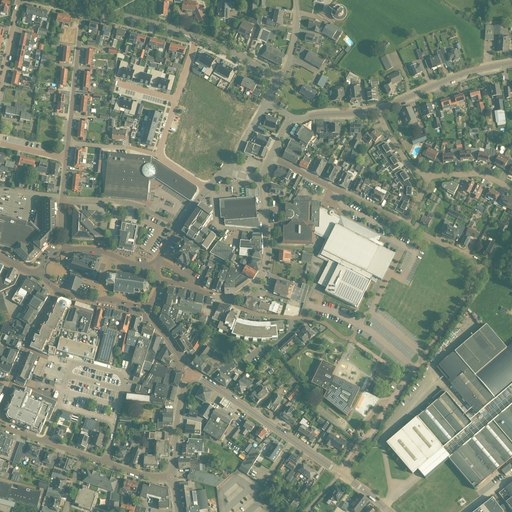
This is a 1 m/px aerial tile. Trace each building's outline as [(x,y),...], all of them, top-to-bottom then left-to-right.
[(182,10),(191,11),(191,9),(194,10),(195,11),(194,11),(197,16),(195,17),(197,21),(198,20),(200,19),(201,22),(205,20),(198,5),(196,5),(196,2),(187,1),(187,3),(183,2),(181,1),(181,0),(174,0),(174,3),(182,4),(182,5),(183,5),(182,10)] [(2,2),(1,5),(0,4),(0,13),(6,15),(8,9),(9,3),(2,2)] [(223,20),(224,19),(228,19),(228,10),(234,11),(234,3),(229,2),(229,5),(219,5),(218,18),(219,20),(220,20),(222,20),(223,20)] [(160,3),(159,16),(167,16),(168,9),(168,4),(167,4),(160,3)] [(30,25),(32,16),(34,9),(27,8),(26,13),(25,13),(24,18),(26,18),(25,22),(28,23),(28,24),(30,25)] [(283,13),(275,11),(276,8),(270,8),(269,12),(275,13),(274,17),(274,18),(282,19),(283,13)] [(340,18),(343,16),(344,15),(344,13),(343,12),(342,11),(341,10),(340,9),(337,9),(335,11),(335,12),(334,14),(334,15),(336,17),(338,18),(340,18)] [(47,13),(40,11),(37,23),(40,24),(42,18),(45,19),(47,13)] [(53,21),(71,26),(72,23),(68,22),(70,17),(55,13),(53,21)] [(267,19),(267,20),(266,25),(272,26),(273,24),(280,25),(282,19),(274,18),(274,17),(272,17),(271,20),(267,19)] [(319,30),(320,24),(310,21),(308,28),(312,29),(311,31),(318,33),(319,30)] [(243,22),(238,32),(249,38),(251,34),(250,33),(254,26),(250,24),(250,26),(243,22)] [(90,23),(89,28),(88,31),(92,32),(91,34),(96,36),(98,27),(97,27),(98,25),(90,23)] [(322,33),(336,42),(343,31),(331,23),(329,26),(327,25),(322,33)] [(485,40),(493,41),(494,35),(494,27),(492,26),(490,26),(485,25),(485,40)] [(104,26),(103,32),(102,36),(109,38),(111,28),(104,26)] [(261,42),(266,28),(258,26),(253,40),(261,42)] [(118,30),(116,35),(115,35),(114,39),(117,40),(118,36),(124,37),(125,32),(118,30)] [(31,36),(27,36),(21,34),(20,41),(33,43),(33,40),(30,39),(30,37),(37,38),(37,35),(31,33),(31,36)] [(136,45),(139,36),(131,33),(129,40),(135,42),(134,44),(136,45)] [(322,40),(314,38),(315,36),(307,34),(305,41),(321,45),(322,40)] [(97,36),(96,42),(88,41),(87,46),(95,47),(109,48),(109,46),(103,44),(105,38),(97,36)] [(139,45),(138,45),(139,43),(144,44),(146,38),(139,36),(136,45),(135,48),(138,49),(139,45)] [(498,36),(497,44),(508,45),(509,37),(507,37),(507,36),(498,36)] [(151,39),(149,46),(147,45),(144,56),(147,56),(147,54),(148,54),(150,46),(152,47),(151,49),(156,50),(158,41),(151,39)] [(158,41),(156,50),(158,51),(158,48),(164,50),(166,43),(158,41)] [(383,52),(389,45),(385,41),(379,49),(383,52)] [(508,45),(497,44),(496,52),(508,53),(508,45)] [(174,60),(178,47),(171,45),(169,51),(172,52),(172,54),(171,59),(174,60)] [(26,48),(19,46),(18,52),(30,54),(30,52),(28,52),(28,51),(25,50),(26,48)] [(69,49),(65,48),(65,47),(61,46),(61,49),(63,50),(63,56),(68,56),(69,49)] [(276,51),(266,47),(264,46),(262,51),(261,51),(259,55),(271,61),(274,56),(276,51)] [(178,47),(174,60),(175,60),(174,61),(177,62),(178,58),(177,58),(178,54),(184,55),(186,49),(178,47)] [(87,50),(86,58),(92,58),(92,52),(95,52),(96,49),(92,49),(92,51),(87,50)] [(136,52),(134,52),(133,56),(135,57),(135,58),(139,59),(139,58),(142,59),(144,51),(141,50),(140,56),(136,55),(137,53),(136,52)] [(460,60),(457,50),(450,53),(450,54),(447,55),(449,62),(453,61),(453,62),(456,61),(456,62),(459,61),(459,60),(460,60)] [(309,51),(304,60),(320,69),(325,60),(309,51)] [(434,58),(437,68),(443,65),(442,63),(445,62),(441,51),(438,52),(437,53),(438,55),(437,57),(434,58)] [(198,60),(195,66),(203,70),(204,68),(209,59),(208,58),(208,57),(205,55),(204,56),(203,56),(201,61),(198,60)] [(394,68),(388,55),(380,59),(386,71),(394,68)] [(63,56),(62,62),(59,62),(59,65),(63,65),(63,64),(67,64),(68,56),(63,56)] [(22,59),(16,57),(15,63),(29,66),(29,63),(22,62),(22,59)] [(437,68),(434,58),(433,58),(433,57),(429,59),(429,60),(428,60),(425,61),(428,69),(431,68),(431,70),(432,69),(433,71),(437,69),(436,68),(437,68)] [(92,58),(86,58),(85,66),(90,66),(90,68),(94,68),(94,65),(91,65),(92,58)] [(209,59),(204,68),(210,70),(211,67),(214,61),(213,61),(214,60),(210,58),(210,59),(209,59)] [(121,61),(118,71),(122,72),(121,77),(126,79),(129,69),(125,68),(127,62),(121,61)] [(129,69),(126,79),(132,80),(133,75),(136,76),(139,66),(134,64),(133,70),(129,69)] [(216,69),(213,75),(222,79),(223,77),(227,68),(226,67),(227,66),(223,64),(223,66),(222,65),(219,71),(216,69)] [(421,65),(417,66),(416,65),(410,68),(410,69),(411,72),(412,72),(414,77),(415,77),(418,76),(418,75),(420,74),(420,73),(423,71),(421,65)] [(139,66),(136,76),(140,77),(138,82),(144,84),(147,74),(143,73),(144,67),(139,66)] [(227,68),(223,77),(228,80),(233,70),(232,70),(232,69),(229,67),(228,68),(227,68)] [(147,74),(144,84),(149,85),(151,81),(154,81),(157,71),(152,70),(150,75),(147,74)] [(85,73),(84,81),(89,81),(90,75),(91,75),(92,71),(89,71),(89,74),(85,73)] [(157,71),(154,81),(157,82),(156,87),(162,89),(164,79),(161,78),(162,72),(159,72),(157,71)] [(387,77),(391,84),(384,87),(388,95),(395,92),(392,86),(395,84),(395,85),(397,84),(397,83),(403,81),(398,72),(387,77)] [(13,73),(12,79),(19,80),(24,81),(25,79),(22,78),(23,75),(13,73)] [(360,96),(359,86),(358,83),(356,82),(358,78),(350,73),(345,80),(351,83),(351,85),(351,86),(351,87),(349,87),(351,103),(362,102),(361,96),(360,96)] [(164,79),(162,89),(167,90),(168,86),(172,87),(175,76),(170,75),(168,80),(164,79)] [(315,85),(323,88),(328,78),(320,75),(315,85)] [(60,78),(60,85),(58,85),(58,89),(61,89),(61,86),(65,87),(66,79),(60,78)] [(245,78),(243,83),(240,81),(237,87),(240,88),(241,86),(247,89),(251,81),(245,78)] [(251,81),(247,89),(253,92),(252,94),(255,96),(257,97),(260,92),(255,89),(257,84),(251,81)] [(308,87),(307,88),(304,86),(300,92),(307,97),(306,97),(312,101),(317,92),(308,87)] [(501,91),(499,92),(499,86),(491,87),(492,96),(495,95),(496,101),(495,102),(496,111),(494,112),(496,124),(497,124),(497,126),(506,125),(504,110),(503,101),(503,100),(502,95),(501,95),(501,91)] [(332,91),(333,101),(341,100),(341,96),(344,96),(343,87),(336,88),(336,90),(332,91)] [(375,89),(371,89),(366,90),(367,101),(377,100),(375,89)] [(469,93),(470,98),(471,98),(471,101),(472,101),(476,100),(476,102),(482,101),(479,91),(469,93)] [(53,103),(57,103),(63,104),(64,96),(60,96),(60,93),(57,93),(57,96),(54,95),(53,103)] [(229,150),(253,108),(229,94),(225,100),(217,95),(196,132),(229,150)] [(86,95),(86,98),(82,97),(81,105),(87,106),(90,106),(90,102),(87,101),(87,99),(89,99),(89,95),(86,95)] [(454,98),(456,102),(453,103),(455,108),(454,108),(455,110),(455,113),(460,112),(459,108),(457,109),(457,108),(457,106),(458,105),(457,103),(465,101),(463,95),(454,98)] [(116,102),(114,110),(120,112),(121,109),(125,110),(128,100),(122,98),(121,103),(116,102)] [(453,103),(451,104),(449,99),(441,102),(442,108),(450,105),(451,108),(452,107),(453,109),(454,109),(455,110),(454,108),(455,108),(453,103)] [(128,100),(125,110),(129,111),(128,114),(134,116),(136,107),(132,106),(133,101),(128,100)] [(27,114),(28,109),(29,106),(15,103),(14,108),(6,107),(5,115),(15,117),(15,116),(20,117),(19,120),(30,122),(31,118),(36,120),(37,117),(33,116),(33,115),(27,114)] [(57,103),(57,107),(56,107),(55,114),(58,114),(58,111),(62,112),(63,104),(57,103)] [(484,103),(476,105),(478,113),(485,111),(484,108),(485,107),(484,103)] [(84,116),(87,116),(87,113),(89,113),(90,106),(87,106),(81,105),(80,113),(84,113),(84,116)] [(434,114),(431,105),(422,108),(425,117),(434,114)] [(407,127),(411,125),(413,128),(418,126),(417,123),(418,123),(412,108),(401,112),(407,127)] [(150,111),(149,117),(158,119),(159,114),(155,113),(155,112),(152,111),(151,112),(150,111)] [(278,119),(266,116),(263,126),(275,129),(278,119)] [(79,122),(78,130),(84,131),(85,124),(86,124),(87,120),(84,120),(83,123),(79,122)] [(146,122),(145,127),(146,127),(155,130),(156,125),(147,122),(146,122)] [(317,140),(316,138),(312,135),(313,133),(301,125),(300,127),(299,127),(293,137),(301,142),(300,143),(307,147),(308,146),(310,147),(318,152),(322,142),(319,140),(318,141),(317,140)] [(320,139),(319,140),(322,142),(324,139),(326,139),(326,134),(323,134),(323,126),(320,126),(320,125),(317,125),(317,133),(318,133),(318,134),(320,134),(320,139)] [(326,134),(326,139),(329,139),(329,145),(333,145),(333,139),(337,139),(337,137),(338,137),(338,125),(332,126),(327,126),(326,134)] [(350,125),(350,134),(350,137),(355,137),(355,134),(361,134),(361,125),(350,125)] [(266,130),(258,126),(256,131),(264,135),(266,130)] [(376,130),(371,136),(368,133),(363,139),(369,144),(372,140),(375,143),(382,135),(376,130)] [(258,134),(255,141),(253,139),(252,142),(268,149),(271,140),(258,134)] [(424,134),(411,140),(413,145),(422,142),(422,144),(425,143),(424,141),(427,140),(424,134)] [(307,147),(300,143),(300,145),(291,141),(288,148),(299,153),(298,153),(301,155),(306,148),(307,147)] [(361,144),(359,143),(360,143),(355,141),(352,148),(356,150),(358,147),(359,148),(361,144)] [(251,156),(254,156),(257,147),(248,143),(244,153),(251,156)] [(378,155),(390,148),(388,144),(386,145),(384,143),(377,147),(380,151),(377,153),(378,155)] [(431,150),(432,147),(426,145),(424,151),(426,152),(424,157),(429,159),(433,151),(431,150)] [(255,155),(264,159),(267,150),(257,147),(254,156),(254,157),(255,155)] [(390,148),(378,155),(380,157),(382,155),(385,159),(392,155),(390,152),(392,151),(390,148)] [(459,149),(456,149),(457,156),(460,156),(460,161),(466,161),(465,152),(462,152),(462,148),(459,149)] [(468,148),(468,151),(465,152),(466,161),(471,160),(471,155),(474,155),(475,149),(468,148)] [(76,149),(75,159),(83,160),(83,156),(81,156),(82,152),(85,152),(86,149),(81,149),(81,150),(76,149)] [(287,149),(283,158),(296,165),(301,156),(287,149)] [(451,154),(448,154),(448,163),(454,163),(454,156),(457,156),(456,149),(451,150),(451,154)] [(475,149),(474,155),(478,156),(477,161),(482,162),(484,153),(479,152),(480,149),(475,149)] [(485,153),(484,153),(482,162),(488,163),(489,158),(493,159),(495,153),(495,151),(491,149),(490,151),(485,150),(485,153)] [(433,151),(429,159),(434,162),(436,157),(439,158),(441,151),(439,151),(437,150),(435,152),(433,151)] [(441,151),(439,158),(443,158),(443,163),(448,163),(448,154),(445,154),(444,151),(442,152),(441,151)] [(494,165),(499,167),(504,157),(504,156),(499,154),(500,152),(497,151),(496,153),(495,153),(493,159),(496,160),(494,165)] [(153,179),(155,177),(191,201),(196,193),(197,191),(197,190),(196,188),(196,187),(155,160),(151,160),(151,158),(108,154),(104,198),(147,202),(149,180),(151,180),(153,179)] [(388,164),(385,165),(382,166),(382,165),(380,167),(381,170),(384,168),(383,168),(386,167),(398,160),(395,156),(394,158),(392,155),(385,159),(388,164)] [(506,165),(509,166),(511,161),(511,160),(511,159),(509,158),(509,159),(504,156),(504,157),(499,167),(504,170),(506,165)] [(317,159),(318,159),(311,172),(320,177),(328,162),(318,157),(317,159)] [(20,158),(19,162),(17,162),(17,166),(22,167),(23,164),(26,165),(27,159),(20,158)] [(306,158),(303,162),(302,162),(299,166),(306,170),(311,160),(306,158)] [(324,179),(329,181),(336,167),(333,166),(336,160),(331,158),(328,164),(331,165),(324,179)] [(35,161),(27,159),(26,165),(32,167),(32,168),(30,167),(28,172),(33,173),(34,170),(35,170),(35,166),(34,166),(35,161)] [(83,160),(75,159),(74,168),(79,169),(79,170),(83,170),(84,167),(80,167),(80,164),(83,164),(83,160)] [(400,163),(398,160),(386,167),(387,169),(390,167),(393,172),(400,167),(398,164),(400,163)] [(36,173),(40,173),(42,168),(46,169),(47,164),(40,162),(39,167),(37,167),(36,173)] [(51,165),(51,171),(49,170),(49,175),(52,175),(51,177),(57,177),(58,170),(59,170),(59,166),(51,165)] [(292,172),(278,166),(274,175),(287,181),(292,172)] [(336,167),(329,181),(333,184),(340,169),(336,167)] [(396,183),(407,175),(405,172),(403,173),(401,170),(395,175),(397,179),(395,181),(396,183)] [(347,174),(347,173),(344,172),(337,185),(342,188),(348,177),(346,176),(347,174)] [(348,172),(347,173),(347,174),(346,176),(348,177),(342,188),(346,190),(351,181),(353,182),(356,177),(355,177),(357,173),(355,172),(354,174),(348,172)] [(74,175),(73,183),(78,184),(78,183),(79,177),(82,178),(82,175),(78,174),(78,176),(74,175)] [(301,177),(297,175),(291,188),(295,190),(301,177)] [(407,175),(396,183),(397,185),(400,183),(403,188),(409,183),(408,180),(409,179),(407,175)] [(364,180),(363,182),(358,179),(353,189),(359,192),(360,190),(363,192),(366,186),(368,182),(364,180)] [(442,186),(442,188),(443,188),(443,189),(448,191),(447,192),(454,196),(459,186),(452,182),(452,183),(444,184),(443,184),(442,185),(442,186)] [(472,191),(475,185),(472,183),(472,184),(469,182),(466,188),(463,187),(460,192),(465,195),(466,193),(470,195),(471,194),(472,191)] [(78,184),(73,183),(72,191),(77,191),(76,193),(80,193),(80,190),(78,190),(78,187),(80,188),(81,184),(78,183),(78,184)] [(399,189),(399,192),(413,193),(413,188),(411,188),(411,185),(409,183),(403,188),(403,190),(399,189)] [(285,188),(271,185),(269,194),(283,197),(285,188)] [(472,191),(471,194),(474,195),(473,197),(478,200),(481,195),(478,193),(481,187),(475,185),(472,191)] [(371,189),(366,186),(363,192),(365,192),(364,195),(376,201),(380,193),(381,191),(380,190),(381,189),(377,187),(376,188),(375,190),(371,189)] [(245,188),(245,197),(258,196),(257,188),(245,188)] [(490,189),(487,195),(484,193),(483,196),(485,198),(485,197),(486,198),(486,199),(489,200),(490,200),(494,192),(490,189)] [(380,193),(376,201),(381,204),(384,198),(387,200),(390,193),(387,192),(385,196),(380,193)] [(413,193),(399,192),(399,194),(403,194),(402,196),(401,198),(409,202),(410,199),(410,196),(413,197),(413,193)] [(494,192),(490,200),(491,200),(491,201),(494,203),(494,202),(498,204),(499,201),(500,201),(497,200),(500,194),(494,192)] [(437,197),(434,196),(434,195),(431,193),(428,199),(432,201),(432,200),(434,202),(437,197)] [(357,309),(373,276),(381,281),(394,255),(382,248),(384,244),(378,241),(380,237),(340,217),(340,218),(334,215),(334,214),(334,213),(333,212),(332,212),(331,212),(330,213),(321,209),(321,202),(311,202),(311,198),(296,197),(293,201),(293,204),(284,204),(284,223),(284,225),(281,225),(281,244),(314,245),(314,237),(315,234),(328,240),(320,258),(330,263),(319,285),(328,290),(326,293),(357,309)] [(499,201),(498,204),(497,207),(502,210),(503,206),(507,208),(511,200),(505,197),(502,203),(499,201)] [(221,222),(224,221),(225,226),(259,229),(259,219),(257,219),(255,198),(219,200),(221,218),(221,222)] [(409,202),(401,198),(399,202),(397,201),(396,203),(408,209),(410,205),(408,204),(409,202)] [(0,245),(14,249),(12,251),(20,258),(21,259),(24,262),(30,262),(56,236),(56,204),(53,204),(53,202),(50,200),(47,200),(44,202),(44,204),(38,205),(33,225),(30,222),(28,224),(26,224),(25,221),(0,215),(0,245)] [(408,209),(396,203),(395,205),(398,206),(395,211),(403,214),(404,211),(406,212),(408,209)] [(185,227),(186,228),(184,230),(184,234),(187,236),(186,237),(206,251),(216,237),(204,229),(210,221),(211,221),(212,221),(212,220),(213,219),(212,218),(212,217),(210,216),(213,213),(201,204),(185,227)] [(91,237),(95,238),(103,238),(81,214),(81,217),(73,208),(71,239),(94,240),(91,237)] [(429,213),(427,218),(424,216),(420,223),(428,227),(432,218),(434,215),(429,213)] [(121,222),(119,232),(118,238),(119,238),(117,250),(133,253),(135,242),(139,225),(124,223),(125,217),(121,216),(121,222)] [(504,235),(508,226),(497,220),(495,225),(502,228),(499,233),(504,235)] [(448,239),(453,229),(447,226),(449,223),(445,221),(442,227),(445,228),(442,235),(445,236),(445,237),(448,239)] [(456,230),(453,229),(448,239),(451,240),(451,239),(454,240),(457,234),(461,236),(465,228),(459,225),(456,230)] [(470,240),(469,239),(470,236),(474,237),(476,233),(468,229),(466,233),(466,234),(465,237),(464,237),(461,244),(467,247),(470,240)] [(239,249),(240,249),(248,250),(248,253),(253,253),(252,254),(261,255),(261,251),(262,243),(261,234),(251,234),(242,232),(242,236),(240,246),(239,249)] [(176,259),(176,260),(177,261),(176,263),(180,265),(181,264),(183,265),(183,264),(187,267),(190,263),(191,264),(197,255),(196,254),(199,250),(184,239),(181,243),(180,243),(174,251),(175,252),(172,256),(176,259)] [(486,240),(480,253),(486,256),(488,251),(489,251),(490,250),(493,251),(496,245),(486,240)] [(218,242),(210,253),(221,260),(227,262),(228,260),(233,263),(235,261),(237,257),(232,254),(234,250),(218,242)] [(252,256),(251,259),(261,261),(261,259),(261,255),(252,254),(253,253),(248,253),(248,250),(240,249),(239,255),(249,256),(252,256)] [(294,256),(294,253),(280,252),(279,262),(290,263),(290,255),(294,256)] [(312,255),(302,253),(301,262),(311,264),(312,255)] [(75,257),(73,262),(98,270),(101,260),(100,258),(83,255),(75,257)] [(240,263),(240,264),(245,266),(246,265),(247,266),(249,268),(250,267),(258,271),(261,261),(251,259),(247,258),(246,261),(242,259),(240,263)] [(65,288),(64,289),(66,289),(79,293),(80,291),(79,291),(79,288),(81,283),(83,283),(83,281),(82,281),(83,278),(84,276),(86,277),(95,279),(97,272),(98,270),(86,266),(73,262),(70,261),(69,261),(67,264),(67,267),(69,270),(70,270),(70,271),(71,272),(70,274),(70,275),(70,277),(68,276),(68,279),(69,279),(66,287),(65,287),(65,288)] [(0,291),(14,286),(19,276),(17,275),(18,273),(11,269),(10,272),(8,271),(3,269),(3,268),(0,265),(0,291)] [(216,278),(212,290),(216,291),(225,265),(223,271),(220,270),(218,276),(216,276),(216,278)] [(225,265),(216,291),(220,293),(223,287),(222,287),(224,282),(230,266),(225,265)] [(243,269),(241,273),(253,280),(258,272),(249,268),(247,266),(244,270),(243,269)] [(237,271),(231,268),(225,281),(225,286),(224,286),(224,295),(235,295),(235,294),(251,282),(236,273),(237,271)] [(208,271),(205,278),(203,287),(209,289),(212,281),(216,270),(212,269),(210,272),(208,271)] [(126,275),(122,275),(122,274),(122,275),(117,274),(116,273),(116,274),(116,278),(115,278),(115,279),(109,278),(108,277),(107,277),(108,279),(107,285),(106,286),(108,286),(115,287),(114,292),(113,292),(113,293),(114,292),(119,293),(118,294),(119,294),(119,293),(124,294),(123,294),(124,295),(124,294),(128,294),(128,295),(129,295),(129,294),(133,295),(134,296),(134,295),(138,295),(138,296),(138,295),(140,295),(141,295),(140,294),(140,292),(143,292),(144,293),(144,292),(147,290),(148,290),(147,289),(148,286),(149,286),(148,285),(147,285),(145,282),(146,282),(145,281),(145,282),(141,282),(141,280),(141,278),(142,277),(141,277),(137,277),(137,276),(136,276),(136,277),(132,276),(132,275),(131,275),(131,276),(127,275),(127,274),(126,274),(126,275)] [(20,289),(12,301),(17,304),(20,306),(26,310),(24,312),(24,311),(19,320),(30,327),(33,321),(35,318),(40,312),(44,304),(48,298),(47,298),(49,294),(49,292),(45,288),(39,283),(40,283),(32,279),(27,276),(19,288),(19,289),(20,289)] [(278,280),(275,289),(274,293),(281,295),(280,297),(286,298),(290,300),(290,299),(297,301),(304,303),(309,286),(302,284),(301,289),(294,287),(294,285),(278,280)] [(166,296),(175,297),(176,293),(177,290),(176,290),(176,289),(169,288),(167,289),(166,296)] [(184,302),(189,303),(189,302),(191,297),(193,293),(188,291),(188,292),(187,291),(178,289),(178,290),(177,290),(176,293),(175,297),(181,298),(180,301),(184,302)] [(189,302),(213,307),(215,301),(206,298),(204,297),(196,294),(196,295),(195,294),(193,293),(191,297),(189,302)] [(166,296),(164,306),(172,308),(172,309),(174,310),(183,312),(190,314),(201,315),(202,306),(188,303),(189,303),(184,302),(180,301),(181,298),(175,297),(166,296)] [(271,305),(261,302),(261,301),(249,297),(249,299),(245,297),(242,307),(256,312),(258,308),(259,308),(269,311),(271,305)] [(35,336),(30,348),(49,356),(49,355),(55,356),(56,351),(94,361),(99,341),(86,337),(87,335),(80,333),(77,332),(79,326),(69,323),(73,310),(74,310),(74,307),(70,306),(71,303),(62,299),(58,300),(57,304),(55,303),(50,315),(49,314),(44,326),(42,325),(37,337),(35,336)] [(218,329),(229,334),(237,315),(230,312),(231,309),(232,307),(219,304),(214,318),(213,318),(212,320),(220,323),(218,329)] [(163,308),(161,314),(168,318),(171,319),(171,318),(175,320),(175,319),(176,320),(175,322),(179,323),(180,321),(188,322),(190,314),(183,312),(174,310),(172,309),(172,308),(164,306),(163,308)] [(81,309),(74,307),(74,310),(73,310),(69,323),(79,326),(77,332),(80,333),(87,335),(94,313),(81,309)] [(93,329),(100,331),(101,329),(103,321),(103,320),(105,310),(98,308),(94,324),(93,329)] [(96,362),(110,365),(113,354),(114,354),(115,350),(114,349),(115,344),(117,345),(119,338),(117,338),(117,335),(124,336),(122,345),(125,345),(127,337),(126,336),(128,327),(120,325),(118,333),(108,330),(113,311),(106,310),(103,321),(101,329),(104,329),(96,362)] [(118,333),(120,325),(123,314),(122,314),(114,312),(113,311),(108,330),(118,333)] [(7,321),(15,320),(15,317),(5,317),(4,313),(0,315),(3,322),(7,321)] [(123,314),(120,325),(128,327),(129,326),(131,316),(123,314)] [(176,327),(171,320),(161,315),(159,319),(159,321),(169,333),(176,327)] [(128,336),(126,345),(124,353),(130,355),(132,347),(136,349),(139,339),(135,338),(136,333),(138,334),(142,319),(132,316),(129,332),(128,336)] [(30,327),(16,321),(15,320),(7,321),(0,324),(3,326),(1,332),(8,335),(9,333),(11,334),(10,335),(24,341),(30,327)] [(234,321),(235,321),(230,332),(233,333),(232,334),(232,335),(241,338),(250,339),(259,340),(268,340),(277,339),(277,331),(284,331),(283,322),(270,323),(270,326),(258,326),(253,325),(248,324),(241,323),(234,321)] [(183,322),(169,333),(174,339),(179,335),(180,337),(186,332),(187,333),(190,328),(193,329),(195,325),(183,322)] [(139,339),(136,349),(132,364),(136,365),(134,371),(132,377),(134,377),(133,381),(138,382),(143,370),(154,334),(154,332),(149,328),(149,331),(148,330),(148,331),(146,331),(148,326),(145,324),(141,335),(140,340),(139,339)] [(511,384),(511,343),(506,349),(486,325),(437,368),(477,415),(511,384)] [(185,344),(185,345),(180,348),(184,353),(186,351),(188,354),(193,350),(195,352),(202,341),(206,333),(208,328),(203,326),(201,331),(203,332),(199,340),(195,337),(190,345),(188,341),(185,343),(185,344)] [(303,333),(298,336),(304,343),(309,339),(309,340),(315,335),(307,327),(302,332),(303,333)] [(209,330),(206,336),(206,337),(209,339),(209,337),(212,338),(215,333),(215,332),(209,330)] [(12,348),(19,351),(22,344),(0,333),(0,346),(1,345),(2,343),(12,348)] [(154,334),(143,370),(149,372),(156,355),(157,351),(160,352),(164,341),(161,340),(162,338),(154,334)] [(294,334),(285,342),(277,350),(280,353),(284,349),(283,349),(288,345),(297,337),(294,334)] [(185,343),(188,341),(184,336),(176,341),(180,348),(185,345),(185,344),(185,343)] [(157,360),(161,362),(166,354),(171,350),(168,346),(163,349),(157,360)] [(0,347),(0,356),(1,357),(0,359),(0,369),(9,373),(18,353),(10,349),(9,351),(6,350),(6,349),(0,347)] [(196,356),(193,361),(191,360),(189,363),(190,364),(202,373),(210,378),(210,377),(214,380),(226,388),(231,380),(231,379),(235,382),(238,377),(231,373),(230,374),(229,373),(238,366),(232,359),(225,364),(229,358),(226,356),(216,350),(211,359),(206,355),(210,350),(205,347),(197,357),(196,356)] [(162,362),(161,363),(169,368),(171,365),(170,364),(172,360),(168,359),(169,357),(174,354),(171,350),(166,354),(161,362),(162,362)] [(15,383),(16,384),(17,384),(19,385),(24,387),(27,380),(28,380),(31,373),(33,374),(40,358),(29,353),(28,353),(25,361),(23,365),(18,377),(15,383)] [(33,374),(40,377),(42,372),(45,366),(47,361),(40,358),(33,374)] [(322,361),(311,384),(327,391),(324,398),(346,416),(352,410),(350,409),(360,389),(332,376),(336,368),(322,361)] [(165,406),(170,385),(178,387),(182,373),(178,372),(178,371),(174,370),(173,371),(154,365),(153,370),(150,373),(145,382),(145,381),(142,386),(139,385),(139,386),(137,385),(135,393),(137,393),(136,395),(126,393),(125,402),(165,406)] [(33,374),(32,377),(36,378),(34,381),(38,383),(38,381),(43,383),(45,379),(40,377),(33,374)] [(241,380),(239,383),(234,390),(235,391),(237,393),(237,392),(241,395),(246,388),(248,390),(253,382),(248,378),(248,379),(244,377),(242,380),(241,380)] [(174,402),(178,387),(170,385),(167,400),(174,402)] [(260,386),(255,392),(249,398),(257,405),(268,393),(260,386)] [(204,402),(206,404),(212,393),(202,388),(196,398),(204,402)] [(14,389),(8,405),(5,411),(7,412),(7,414),(9,420),(11,421),(10,422),(39,434),(46,419),(49,420),(57,402),(27,389),(26,391),(25,390),(22,391),(21,392),(14,389)] [(412,474),(418,470),(420,473),(425,479),(448,459),(475,490),(511,457),(511,404),(450,457),(445,451),(443,448),(471,424),(442,390),(432,399),(435,403),(391,441),(387,444),(412,474)] [(290,401),(295,395),(292,393),(287,398),(290,401)] [(290,401),(293,404),(298,397),(297,397),(299,394),(298,393),(290,401)] [(275,394),(271,400),(266,407),(269,410),(270,409),(274,412),(279,406),(283,400),(275,394)] [(232,404),(223,399),(221,402),(220,404),(228,410),(230,407),(232,404)] [(200,413),(198,413),(190,411),(189,418),(196,419),(197,415),(200,416),(208,420),(215,409),(206,404),(204,402),(202,405),(204,406),(200,413)] [(288,407),(285,412),(281,418),(293,426),(297,420),(292,417),(293,415),(291,414),(293,410),(288,407)] [(173,410),(169,410),(164,409),(164,411),(160,411),(159,420),(158,420),(157,429),(163,430),(163,426),(171,426),(172,424),(172,416),(173,410)] [(61,410),(59,418),(71,422),(73,414),(61,410)] [(216,410),(213,416),(203,431),(209,435),(208,436),(210,437),(211,436),(220,441),(233,420),(216,410)] [(299,424),(300,425),(297,429),(299,430),(298,431),(303,435),(307,429),(309,426),(306,424),(308,422),(303,419),(299,424)] [(87,430),(93,432),(96,422),(91,420),(89,425),(87,430)] [(98,430),(100,423),(96,422),(93,432),(96,433),(92,445),(100,448),(104,436),(101,435),(102,432),(98,430)] [(201,424),(193,422),(192,426),(186,425),(185,434),(194,435),(193,434),(194,431),(200,431),(200,432),(201,424)] [(244,427),(245,428),(241,434),(245,436),(248,431),(251,432),(255,426),(254,426),(252,424),(252,425),(248,422),(244,427)] [(325,422),(320,428),(324,431),(329,424),(325,422)] [(324,431),(328,434),(333,427),(329,424),(324,431)] [(57,429),(54,437),(55,437),(54,437),(57,438),(61,439),(63,434),(64,434),(65,432),(66,432),(67,428),(58,425),(57,429)] [(240,431),(237,428),(231,437),(234,439),(240,431)] [(269,434),(267,433),(261,428),(255,435),(258,437),(256,440),(259,443),(262,440),(265,437),(266,438),(269,434)] [(303,435),(312,441),(316,435),(313,433),(315,430),(312,428),(310,431),(307,429),(303,435)] [(87,437),(88,434),(82,432),(81,436),(78,435),(76,440),(79,441),(77,445),(78,445),(79,446),(80,447),(81,446),(85,447),(89,438),(87,437)] [(155,441),(167,441),(167,433),(155,433),(155,434),(149,433),(149,439),(155,440),(155,441)] [(342,448),(345,444),(339,439),(339,440),(330,434),(326,441),(324,444),(329,447),(331,444),(340,451),(342,448)] [(0,455),(3,456),(3,455),(8,457),(14,440),(9,438),(6,437),(7,437),(3,436),(0,435),(0,455)] [(202,453),(203,441),(188,439),(188,445),(187,445),(187,446),(183,446),(183,450),(181,449),(181,457),(192,458),(192,455),(194,455),(194,448),(197,448),(197,452),(202,453)] [(269,460),(278,447),(277,447),(278,445),(278,443),(276,442),(274,442),(273,444),(265,457),(269,460)] [(21,458),(23,452),(26,445),(20,443),(13,462),(19,464),(21,458)] [(124,459),(129,445),(125,443),(124,448),(119,446),(115,456),(120,457),(120,458),(123,459),(123,458),(124,459)] [(247,453),(252,446),(248,443),(242,450),(247,453)] [(23,452),(21,458),(25,459),(26,457),(31,459),(32,457),(35,448),(33,447),(29,445),(27,453),(23,452)] [(134,448),(132,454),(131,458),(132,458),(130,463),(137,465),(141,455),(143,448),(143,447),(138,447),(137,450),(134,448)] [(282,450),(278,447),(269,460),(274,463),(282,450)] [(35,448),(32,457),(35,458),(34,460),(36,461),(35,463),(39,464),(41,458),(38,457),(41,449),(37,448),(37,449),(35,448)] [(252,449),(241,466),(249,471),(260,454),(252,449)] [(151,456),(151,469),(157,469),(158,462),(160,462),(161,457),(166,457),(167,450),(156,450),(155,457),(151,456)] [(55,462),(51,461),(54,454),(50,453),(49,454),(47,453),(43,463),(47,464),(46,466),(52,469),(55,462)] [(293,454),(288,461),(287,460),(284,464),(293,471),(296,466),(296,467),(301,460),(298,457),(297,457),(293,454)] [(66,459),(66,460),(65,460),(65,461),(59,459),(56,466),(63,468),(62,469),(68,471),(69,469),(71,470),(72,466),(71,465),(72,462),(70,461),(70,460),(66,459)] [(197,461),(190,461),(190,459),(178,460),(179,469),(179,470),(183,470),(183,469),(190,468),(190,470),(189,475),(187,480),(188,480),(190,475),(194,476),(195,472),(200,472),(200,464),(198,464),(197,461)] [(511,467),(509,464),(500,470),(504,475),(511,468),(511,467)] [(303,465),(299,471),(298,472),(299,472),(297,474),(295,477),(298,479),(301,473),(305,476),(309,469),(303,465)] [(309,469),(305,476),(308,478),(305,481),(308,483),(310,480),(315,474),(312,471),(311,469),(310,470),(309,469)] [(113,492),(113,493),(111,493),(110,500),(109,511),(111,511),(118,511),(120,496),(117,496),(117,491),(120,483),(117,482),(117,481),(113,480),(109,478),(95,474),(95,473),(91,472),(87,471),(87,472),(81,470),(80,475),(85,476),(83,482),(88,483),(86,487),(83,486),(82,489),(83,489),(82,490),(79,490),(74,504),(79,505),(78,507),(91,511),(96,497),(95,497),(96,493),(88,490),(90,484),(113,492)] [(289,482),(293,477),(295,473),(292,471),(286,479),(289,482)] [(190,475),(188,480),(216,488),(225,480),(218,478),(219,476),(216,475),(215,476),(200,472),(195,472),(194,476),(190,475)] [(55,485),(64,487),(66,481),(65,481),(66,477),(53,474),(52,478),(57,480),(55,485)] [(127,480),(127,481),(126,481),(123,488),(124,489),(126,490),(125,494),(128,495),(129,491),(130,491),(133,483),(130,482),(130,481),(127,480)] [(40,488),(39,492),(18,486),(17,489),(13,488),(13,486),(0,482),(0,499),(38,509),(43,489),(47,490),(49,483),(40,481),(38,488),(40,488)] [(134,484),(133,483),(130,491),(136,493),(138,485),(138,484),(135,482),(134,484)] [(188,483),(179,484),(181,494),(181,495),(183,511),(199,511),(199,510),(208,509),(208,508),(212,507),(211,503),(207,503),(205,491),(193,492),(192,489),(189,490),(188,483)] [(511,483),(499,494),(505,503),(507,505),(511,511),(511,483)] [(48,489),(47,493),(61,496),(61,493),(63,493),(64,487),(55,485),(54,489),(48,489)] [(143,486),(142,491),(140,497),(146,499),(147,497),(160,500),(160,504),(158,504),(159,510),(170,509),(168,490),(151,485),(150,488),(143,486)] [(310,489),(306,485),(300,494),(304,497),(310,489)] [(338,488),(331,498),(326,504),(329,506),(334,500),(337,503),(343,494),(343,493),(343,492),(342,491),(338,488)] [(61,496),(47,493),(46,496),(51,499),(50,504),(59,506),(61,500),(60,499),(61,496)] [(360,494),(353,504),(350,502),(347,507),(349,508),(349,509),(353,511),(354,511),(360,504),(361,505),(366,499),(360,494)] [(502,511),(501,510),(502,509),(504,507),(507,505),(505,503),(499,508),(492,499),(493,498),(492,498),(474,511),(502,511)] [(360,504),(354,511),(360,511),(369,501),(366,499),(361,505),(360,504)] [(133,502),(128,501),(126,510),(130,510),(129,511),(133,511),(134,508),(131,507),(133,502)]
